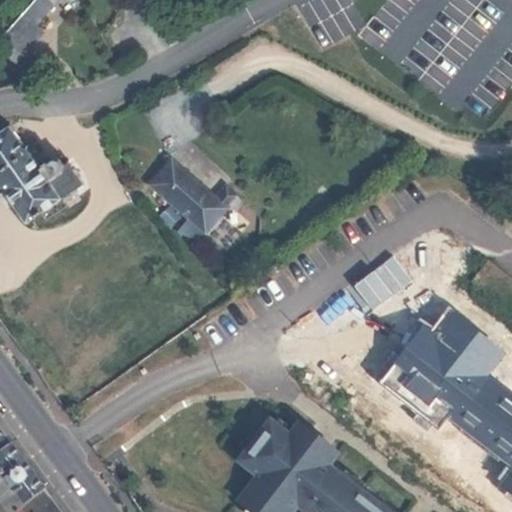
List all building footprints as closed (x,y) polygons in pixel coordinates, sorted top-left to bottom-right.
[(32,0),(0,36),(0,43),(16,58),(45,27),(38,20),(55,0),(32,0)] [(0,128),(0,182),(26,219),(61,194),(83,180),(67,157),(61,159),(58,154),(50,154),(38,162),(9,122),(0,128)] [(215,198),(173,159),(151,184),(204,233),(230,206),(235,211),(244,201),(228,185),(215,198)] [(61,194),(26,219),(31,227),(67,203),(61,194)] [(511,270),(495,256),(478,278),(511,305),(511,270)] [(456,308),(450,316),(487,345),(473,361),(482,368),(501,343),(456,308)] [(449,315),(436,331),(426,324),(417,335),(405,350),(399,358),(387,373),(377,385),(416,416),(431,428),(438,433),(451,417),(464,427),(502,457),(510,464),(511,461),(511,475),(503,487),(508,491),(511,494),(511,392),(482,368),(473,361),(487,345),(450,316),(449,315)] [(399,346),(405,350),(417,335),(411,330),(399,346)] [(381,369),(387,373),(399,358),(393,353),(381,369)] [(431,428),(416,416),(411,421),(427,434),(431,428)] [(283,430),(287,424),(279,417),(274,423),(283,430)] [(255,511),(288,511),(301,497),(304,500),(300,506),(303,508),(308,511),(389,511),(379,504),(361,490),(341,475),(326,464),(319,458),(306,475),(285,460),(299,443),(289,435),(283,430),(274,423),(269,420),(259,433),(246,450),(238,460),(257,475),(238,499),(248,507),(255,511)] [(285,460),(306,475),(319,458),(326,464),(336,451),(299,422),(289,435),(299,443),(285,460)] [(0,453),(14,444),(0,425),(0,453)] [(498,463),(502,457),(464,427),(459,433),(498,463)] [(240,446),(246,450),(259,433),(253,429),(240,446)] [(62,511),(14,444),(0,453),(0,511),(62,511)] [(361,490),(365,484),(345,469),(341,475),(361,490)] [(511,503),(511,494),(508,491),(503,497),(511,503)] [(397,511),(382,501),(379,504),(389,511),(397,511)]
